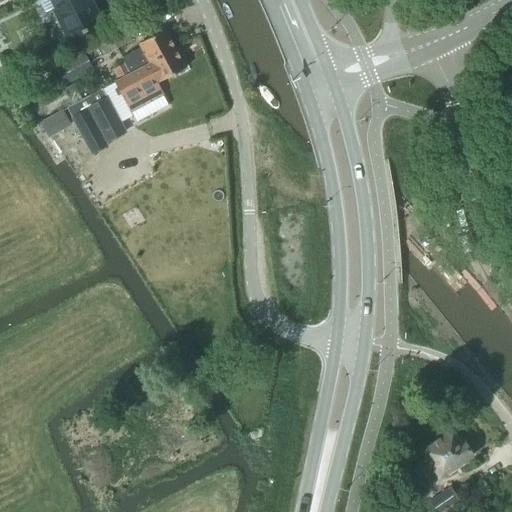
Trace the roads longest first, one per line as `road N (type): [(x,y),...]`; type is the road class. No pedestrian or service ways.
road 1 (unclassified): [(336,341),(294,335),(258,311),(249,286),(237,99),(198,0)]
road 2 (primary): [(363,345),(366,244),(356,163),(345,126),(321,92)]
road 3 (primary): [(321,92),(319,132),(339,250),(336,341)]
road 4 (residential): [(511,301),(474,241),(458,130)]
road 5 (primary): [(319,489),(363,345)]
road 6 (primary): [(336,341),(319,489)]
